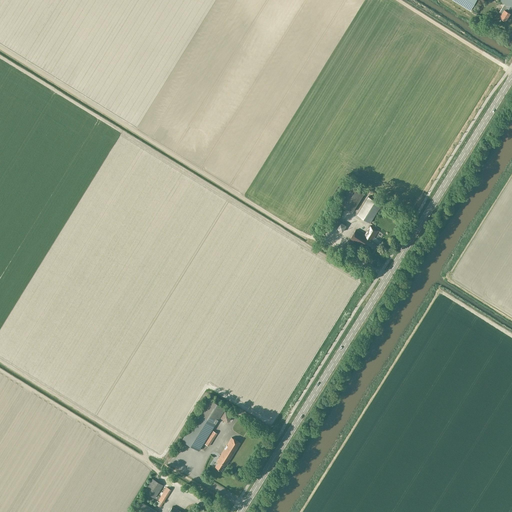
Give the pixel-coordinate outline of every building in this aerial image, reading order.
[(453,0),(469,10),(475,0),(453,0)] [(498,12),(501,14),(499,17),(504,21),(509,13),(508,12),(511,8),(511,0),(498,0),(504,4),(498,12)] [(336,202),(352,212),(363,194),(348,184),(336,202)] [(369,223),(381,204),(367,196),(356,215),(369,223)] [(341,232),(346,226),(336,219),(331,225),(341,232)] [(355,230),(350,238),(372,252),(377,243),(371,240),(377,230),(370,225),(364,235),(355,230)] [(354,250),(356,246),(348,240),(346,244),(354,250)] [(198,450),(215,423),(225,408),(207,397),(181,440),(198,450)] [(227,422),(232,415),(224,410),(220,418),(227,422)] [(208,446),(216,433),(212,430),(204,443),(208,446)] [(231,437),(216,461),(218,462),(215,466),(221,470),(225,464),(226,465),(240,442),(231,437)] [(144,491),(152,496),(155,498),(156,496),(163,485),(152,478),(144,491)] [(163,503),(167,496),(171,489),(166,486),(160,496),(158,500),(163,503)] [(156,511),(157,511),(140,501),(134,509),(138,511),(156,511)]
